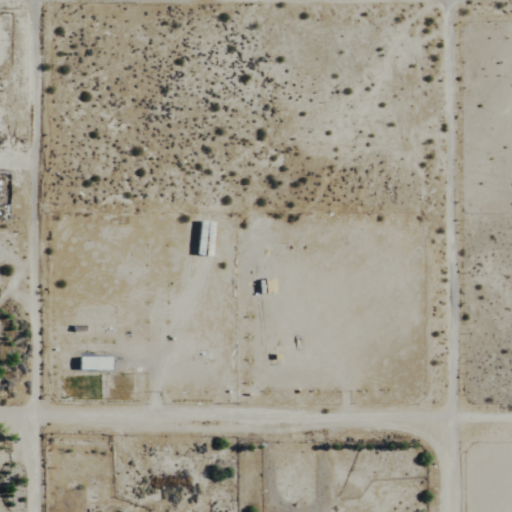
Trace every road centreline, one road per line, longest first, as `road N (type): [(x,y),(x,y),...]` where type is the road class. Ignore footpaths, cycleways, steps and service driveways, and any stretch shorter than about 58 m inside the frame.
road 1 (residential): [(511,1),(0,2)]
road 2 (residential): [(29,0),(30,511)]
road 3 (residential): [(0,424),(511,425)]
road 4 (residential): [(445,511),(446,0)]
